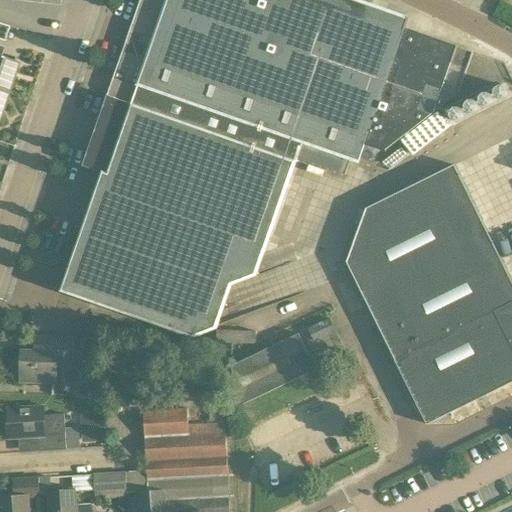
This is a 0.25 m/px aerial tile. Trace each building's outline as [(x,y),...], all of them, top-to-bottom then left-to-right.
[(472,53),(457,47),(406,29),(410,19),(356,0),(140,0),(83,167),(102,173),(60,292),(193,339),(217,326),(233,282),(257,273),(302,144),(358,164),(360,158),(373,162),(377,150),(385,153),(386,151),(385,151),(457,95),(472,53)] [(0,90),(6,93),(16,64),(0,58),(0,90)] [(511,157),(504,141),(366,209),(347,264),(427,425),(511,383),(511,157)] [(314,343),(336,333),(329,320),(307,329),(314,343)] [(217,331),(216,343),(255,344),(256,332),(217,331)] [(315,370),(298,335),(232,367),(232,410),(315,370)] [(35,337),(34,352),(21,352),(20,382),(56,384),(57,367),(73,367),(74,339),(35,337)] [(81,338),(80,364),(94,364),(95,338),(81,338)] [(64,414),(44,416),(43,407),(7,409),(9,439),(19,439),(20,453),(66,450),(64,414)] [(148,492),(136,493),(137,511),(229,511),(225,423),(188,425),(187,410),(143,412),(148,492)] [(105,441),(104,414),(82,414),(82,441),(105,441)] [(95,489),(95,498),(126,496),(125,473),(94,475),(95,489)] [(50,477),(38,478),(40,496),(48,495),(48,507),(48,511),(75,511),(75,506),(75,505),(74,493),(74,490),(73,490),(51,492),(50,477)] [(28,511),(28,499),(40,499),(40,496),(38,478),(13,480),(14,497),(0,498),(0,511),(28,511)]
